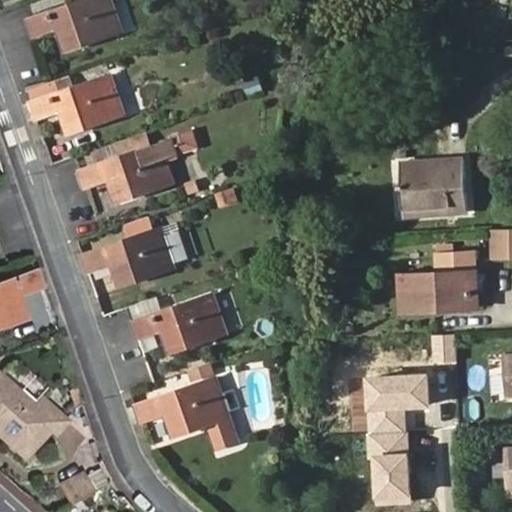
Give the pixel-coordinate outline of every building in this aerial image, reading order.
[(112,0),(83,0),(29,19),(35,36),(59,27),(66,25),(72,41),(120,24),(112,0)] [(66,25),(59,27),(67,50),(123,31),(120,24),(72,41),(66,25)] [(75,73),(28,89),(32,102),(79,85),(75,73)] [(79,85),(32,102),(37,117),(61,109),(67,107),(74,125),(124,108),(112,74),(79,85)] [(250,95),(269,89),(263,74),(245,81),(250,95)] [(67,107),(61,109),(69,132),(125,113),(124,108),(74,125),(67,107)] [(161,143),(82,170),(87,186),(112,178),(117,176),(124,193),(173,176),(161,143)] [(403,161),(404,214),(467,209),(464,157),(403,161)] [(174,181),(173,176),(124,193),(117,176),(112,178),(119,200),(174,181)] [(240,197),(236,184),(229,187),(234,199),(240,197)] [(234,199),(229,187),(219,191),(223,203),(234,199)] [(132,237),(84,253),(89,270),(114,262),(120,259),(126,278),(174,261),(164,232),(162,227),(157,228),(152,213),(127,222),(132,237)] [(162,227),(164,232),(181,226),(180,221),(162,227)] [(181,226),(164,232),(174,261),(177,260),(191,256),(181,226)] [(511,257),(511,229),(500,230),(502,258),(511,257)] [(471,272),(478,272),(477,254),(439,256),(440,272),(404,274),(406,311),(443,310),(443,303),(472,300),(471,272)] [(177,260),(174,261),(126,278),(120,259),(114,262),(122,285),(179,266),(177,260)] [(18,295),(43,286),(37,270),(0,282),(0,322),(19,316),(13,297),(18,295)] [(480,308),(478,272),(471,272),(472,300),(443,303),(443,310),(480,308)] [(232,293),(216,298),(226,327),(241,321),(232,293)] [(214,294),(134,321),(139,337),(164,329),(169,327),(175,344),(226,327),(216,298),(214,294)] [(0,328),(27,319),(18,295),(13,297),(19,316),(0,322),(0,328)] [(169,327),(164,329),(171,351),(228,332),(226,327),(175,344),(169,327)] [(511,351),(499,352),(501,396),(511,395),(511,351)] [(216,371),(212,360),(204,363),(208,374),(216,371)] [(0,418),(3,421),(0,424),(0,426),(26,449),(50,424),(57,431),(69,418),(43,393),(36,402),(1,369),(0,369),(0,418)] [(218,378),(136,405),(141,420),(167,413),(173,410),(179,427),(214,415),(216,422),(210,424),(216,441),(235,434),(218,378)] [(173,410),(167,413),(175,437),(210,424),(216,422),(214,415),(179,427),(173,410)] [(165,417),(154,420),(161,444),(172,441),(165,417)] [(511,447),(503,447),(505,487),(511,486),(511,447)] [(103,457),(86,466),(98,488),(115,479),(113,475),(106,463),(103,457)] [(62,479),(74,501),(98,488),(86,466),(62,479)]
